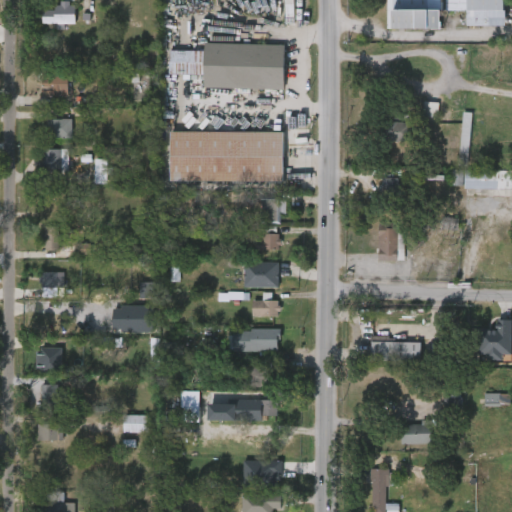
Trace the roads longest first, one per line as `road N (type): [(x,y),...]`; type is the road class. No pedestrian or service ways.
road 1 (residential): [(10,0),(17,511)]
road 2 (secondary): [(328,0),(324,511)]
road 3 (residential): [(328,287),(511,290)]
